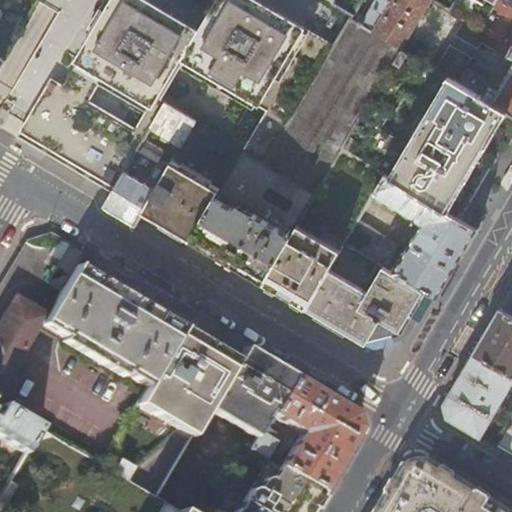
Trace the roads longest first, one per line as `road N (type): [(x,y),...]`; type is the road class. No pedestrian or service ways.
road 1 (residential): [(23,184),(401,415)]
road 2 (residential): [(511,227),(401,415)]
road 3 (residential): [(401,415),(511,489)]
